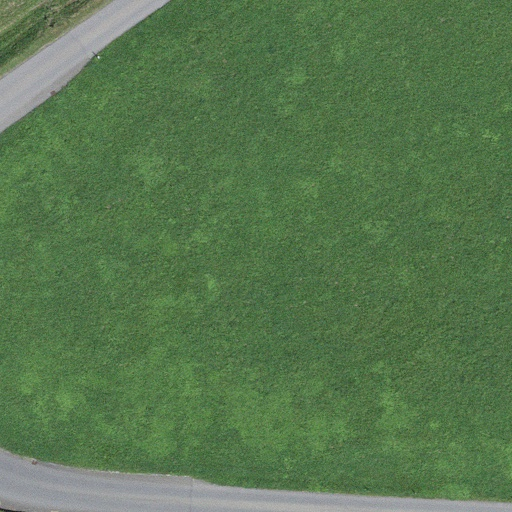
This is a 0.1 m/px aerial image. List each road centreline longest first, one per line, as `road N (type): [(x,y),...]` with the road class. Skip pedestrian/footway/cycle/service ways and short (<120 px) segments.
road 1 (unclassified): [(407,511),(143,497),(0,475)]
road 2 (unclassified): [(0,106),(146,0)]
